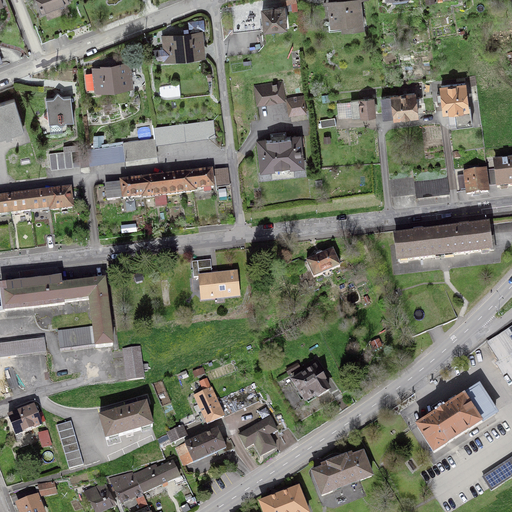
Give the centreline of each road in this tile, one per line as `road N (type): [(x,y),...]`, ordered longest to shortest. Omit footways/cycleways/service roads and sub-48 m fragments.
road 1 (secondary): [(212,511),(384,398),(470,327)]
road 2 (residential): [(243,240),(511,208)]
road 3 (residential): [(0,269),(243,240)]
road 4 (residential): [(233,161),(0,193)]
road 5 (residential): [(42,63),(204,0)]
road 6 (residential): [(233,161),(214,0)]
